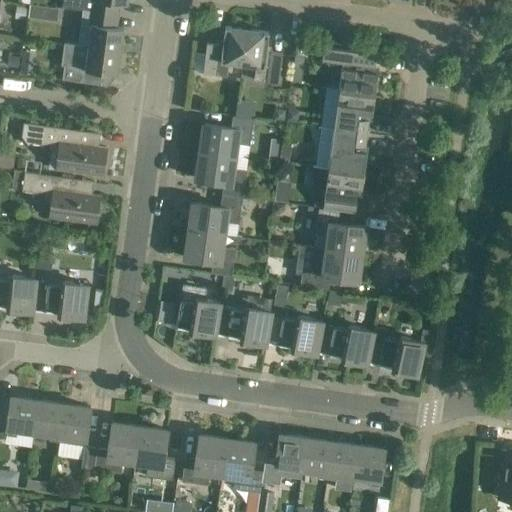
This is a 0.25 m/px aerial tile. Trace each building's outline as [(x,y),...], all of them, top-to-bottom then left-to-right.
[(127,4),(127,0),(63,0),(63,7),(83,10),(113,14),(115,3),(127,4)] [(30,4),(29,17),(39,18),(40,5),(30,4)] [(112,26),(113,14),(83,10),(79,34),(90,36),(89,47),(121,51),(124,28),(112,26)] [(229,62),(242,64),(247,29),(225,26),(223,44),(207,42),(203,73),(227,76),(229,62)] [(269,32),(247,29),(242,64),(256,66),(254,80),(279,83),(283,52),(267,50),(269,32)] [(117,74),(121,51),(89,47),(65,43),(62,64),(75,66),(73,81),(103,85),(105,72),(117,74)] [(343,62),(339,89),(375,94),(378,73),(372,72),(372,66),(375,67),(377,53),(324,46),(323,59),(343,62)] [(294,63),(292,82),(301,83),(303,65),(294,63)] [(375,94),(339,89),(334,128),(366,133),(368,120),(365,119),(366,114),(372,115),(375,94)] [(204,123),(200,151),(235,155),(237,143),(250,145),(254,118),(233,115),(231,126),(204,123)] [(79,130),(34,124),(24,122),(22,136),(28,144),(31,143),(52,145),(50,155),(50,166),(56,168),(103,175),(107,147),(77,143),(79,130)] [(366,133),(334,128),(329,168),(364,173),(367,152),(361,151),(362,146),(364,146),(366,133)] [(235,155),(200,151),(196,178),(224,182),(222,194),(243,196),(247,170),(234,168),(235,155)] [(362,194),(364,173),(329,168),(323,208),(340,210),(355,212),(357,199),(354,198),(355,193),(362,194)] [(72,178),(25,171),(15,170),(12,189),(45,193),(44,203),(51,204),(50,216),(96,223),(100,195),(70,191),(72,178)] [(242,205),(243,196),(222,194),(221,205),(193,201),(189,229),(224,234),(226,222),(239,223),(242,205)] [(243,196),(242,205),(249,206),(251,197),(243,196)] [(326,249),(362,253),(366,225),(338,222),(340,210),(323,208),(319,207),(315,234),(328,236),(326,249)] [(224,234),(189,229),(185,257),(213,260),(211,272),(224,274),(231,275),(232,275),(236,248),(223,246),(224,234)] [(362,253),(326,249),(325,261),(312,259),(310,274),(302,273),(300,285),(329,289),(330,277),(358,281),(362,253)] [(84,316),(88,284),(62,281),(62,284),(44,282),(46,265),(37,264),(36,278),(32,310),(33,310),(33,309),(58,312),(58,313),(84,316)] [(224,274),(222,287),(232,289),(234,276),(232,275),(231,275),(224,274)] [(7,307),(32,310),(36,278),(11,275),(10,279),(0,277),(0,305),(7,306),(7,307)] [(215,334),(219,305),(220,302),(205,299),(207,287),(183,283),(176,326),(190,329),(190,330),(215,334)] [(343,291),(329,289),(327,303),(341,305),(343,291)] [(271,315),(271,311),(246,307),(245,310),(219,305),(215,334),(215,333),(241,337),(241,338),(266,343),(266,342),(271,315)] [(296,319),(271,315),(266,342),(291,346),(291,347),(316,352),(321,324),(322,321),(297,316),(296,319)] [(367,362),(367,361),(373,334),(374,331),(348,325),(348,329),(321,324),(316,352),(317,352),(317,351),(342,356),(342,357),(367,362)] [(398,339),(373,334),(367,361),(392,367),(392,368),(417,373),(424,342),(399,336),(398,339)] [(18,428),(34,430),(38,399),(12,395),(7,433),(17,435),(18,428)] [(64,403),(38,399),(34,430),(50,433),(49,440),(59,441),(64,403)] [(64,403),(59,441),(84,444),(81,466),(94,468),(97,447),(85,446),(91,406),(64,403)] [(97,447),(94,468),(121,472),(123,459),(136,461),(140,425),(113,422),(109,449),(97,447)] [(140,425),(136,461),(148,462),(146,475),(173,479),(176,458),(164,457),(168,429),(140,425)] [(302,468),(307,437),(280,433),(275,471),(285,473),(286,466),(302,468)] [(223,473),(227,438),(200,434),(196,461),(184,459),(181,480),(208,484),(210,471),(223,473)] [(318,477),(327,478),(332,440),(307,437),(302,468),(319,470),(318,477)] [(255,441),(227,438),(223,473),(235,474),(233,488),(260,491),(263,470),(251,469),(255,441)] [(337,473),(354,475),(358,444),(332,440),(327,478),(336,480),(337,473)] [(384,447),(358,444),(354,475),(370,477),(369,484),(379,486),(384,447)] [(511,448),(509,448),(506,468),(505,476),(502,476),(499,497),(511,499),(511,448)] [(53,482),(27,479),(26,487),(51,491),(53,482)] [(261,490),(258,511),(270,511),(274,491),(261,490)] [(378,496),(375,511),(387,511),(390,498),(378,496)] [(186,511),(188,502),(175,500),(173,511),(186,511)] [(161,501),(159,511),(171,511),(173,502),(161,501)]
